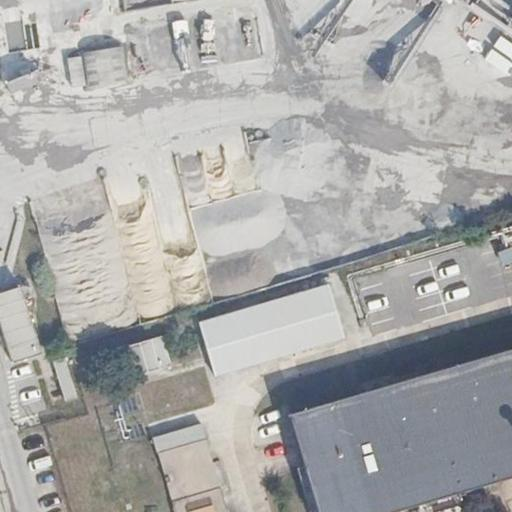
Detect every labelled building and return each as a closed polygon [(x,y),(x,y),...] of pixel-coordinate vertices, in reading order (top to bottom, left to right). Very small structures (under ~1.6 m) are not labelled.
[(253,1),(129,13),(131,36),(255,24),(253,1)] [(68,52),(72,90),(127,84),(123,47),(68,52)] [(251,141),(279,272),(289,274),(336,263),(333,249),(327,248),(313,251),(299,249),(296,262),(291,236),(282,239),(283,231),(301,227),(303,237),(316,157),(313,146),(251,136),(251,141)] [(198,323),(215,378),(345,339),(329,284),(198,323)] [(24,288),(0,294),(0,314),(14,363),(44,354),(24,288)] [(135,377),(172,367),(163,336),(126,346),(135,377)] [(511,351),(502,354),(293,417),(320,511),(401,511),(487,487),(511,479),(511,351)] [(153,437),(158,455),(209,441),(204,423),(153,437)] [(228,511),(209,441),(158,455),(174,511),(228,511)]
